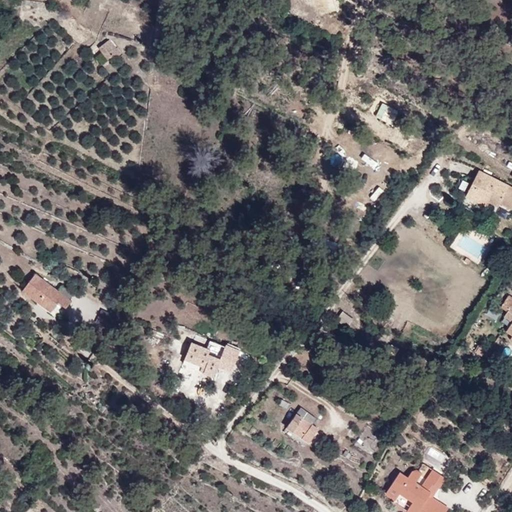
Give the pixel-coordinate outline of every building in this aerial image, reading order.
[(116,48),(109,38),(99,45),(106,55),(116,48)] [(511,196),(511,186),(476,167),(462,192),(476,200),(478,195),(494,204),(496,200),(507,206),(511,196)] [(57,289),(34,271),(20,289),(51,313),(55,308),(61,312),(71,300),(63,294),(57,289)] [(67,289),(61,285),(57,289),(63,294),(67,289)] [(511,297),(499,315),(507,321),(500,331),(506,336),(503,339),(511,346),(511,297)] [(336,320),(348,327),(353,318),(341,311),(336,320)] [(213,374),(224,343),(211,338),(209,343),(189,336),(182,355),(204,362),(202,369),(213,374)] [(479,348),(484,340),(479,336),(473,345),(479,348)] [(204,362),(182,355),(180,361),(202,369),(204,362)] [(292,428),(302,414),(292,408),(282,421),(292,428)] [(315,416),(305,409),(302,414),(312,422),(315,416)] [(301,435),(312,422),(302,414),(292,428),(301,435)] [(308,441),(318,426),(312,422),(301,435),(308,441)] [(442,500),(428,490),(423,487),(428,479),(411,467),(389,498),(401,507),(405,501),(416,508),(414,511),(444,511),(437,507),(442,500)] [(446,494),(453,484),(438,474),(431,485),(446,494)] [(446,494),(431,485),(428,490),(442,500),(446,494)]
